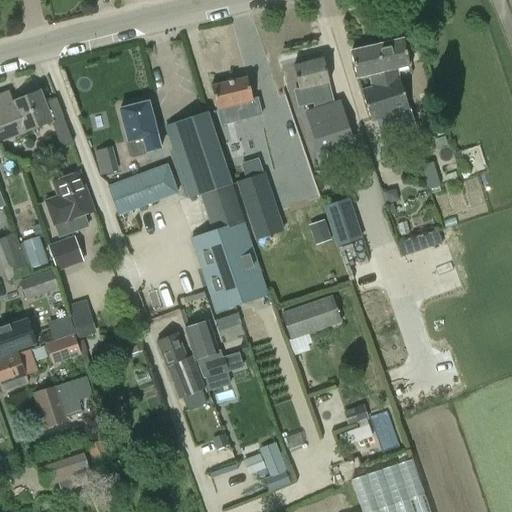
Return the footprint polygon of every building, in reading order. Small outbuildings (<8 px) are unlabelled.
[(393,115),(401,139),(417,134),(409,110),(410,110),(396,69),(410,65),(404,39),(377,46),(385,82),(379,84),(390,116),(393,115)] [(384,144),(401,139),(393,115),(390,116),(379,84),(385,82),(377,46),(350,52),(356,78),(370,75),(372,87),(361,91),(371,123),(376,121),(384,144)] [(293,65),(298,90),(294,91),(298,107),(317,102),(317,100),(331,97),(322,58),(293,65)] [(256,114),(246,77),(210,87),(216,110),(239,104),(243,117),(256,114)] [(40,91),(12,102),(8,91),(0,94),(0,142),(52,121),(40,91)] [(161,149),(148,102),(119,109),(128,142),(126,145),(129,157),(132,158),(146,155),(148,153),(161,149)] [(339,102),(306,112),(319,152),(352,142),(339,102)] [(201,194),(213,231),(191,239),(215,312),(268,294),(207,112),(177,122),(177,123),(165,126),(189,198),(201,194)] [(252,135),(271,132),(268,114),(249,117),(252,135)] [(236,129),(224,132),(239,177),(264,169),(257,147),(243,151),(236,129)] [(95,149),(101,174),(119,169),(112,144),(95,149)] [(415,151),(407,154),(412,167),(420,165),(415,151)] [(427,190),(440,186),(433,163),(421,166),(427,190)] [(166,165),(108,187),(119,216),(177,194),(166,165)] [(52,225),(54,225),(59,237),(88,227),(83,214),(93,211),(79,172),(53,182),(58,196),(44,201),(52,225)] [(265,173),(236,183),(255,241),(284,232),(265,173)] [(384,192),(387,203),(397,199),(396,194),(389,190),(384,192)] [(347,199),(325,207),(338,245),(360,237),(347,199)] [(326,225),(310,231),(315,246),(331,240),(326,225)] [(16,234),(0,238),(0,263),(6,282),(29,274),(16,234)] [(22,242),(31,270),(47,264),(38,237),(22,242)] [(72,238),(68,239),(47,246),(56,271),(80,262),(72,238)] [(26,300),(58,289),(51,270),(20,281),(26,300)] [(327,327),(327,326),(340,321),(331,297),(319,301),(282,314),(292,340),(327,327)] [(93,334),(87,315),(71,320),(77,339),(93,334)] [(26,319),(0,328),(0,356),(35,344),(26,319)] [(184,330),(198,367),(205,364),(210,378),(228,372),(220,349),(218,350),(208,321),(184,330)] [(186,359),(176,333),(155,341),(165,367),(177,399),(201,390),(191,363),(182,367),(180,361),(186,359)] [(53,364),(78,355),(70,334),(46,344),(53,364)] [(135,336),(127,339),(133,354),(141,351),(135,336)] [(0,384),(3,392),(28,383),(25,375),(37,371),(29,349),(0,358),(0,384)] [(33,394),(44,427),(81,414),(77,401),(92,396),(85,377),(33,394)] [(348,425),(358,422),(354,408),(343,411),(348,425)] [(368,425),(339,435),(343,445),(371,436),(368,425)] [(86,445),(86,446),(96,476),(114,469),(103,439),(86,445)] [(286,471),(274,443),(258,449),(270,477),(286,471)] [(46,486),(57,482),(60,490),(64,492),(77,488),(78,483),(76,476),(89,471),(80,444),(67,448),(69,454),(39,464),(46,486)] [(249,475),(265,468),(259,453),(243,460),(249,475)] [(0,474),(2,480),(17,473),(14,467),(9,455),(0,458),(0,474)] [(433,511),(418,456),(351,475),(361,511),(433,511)]
